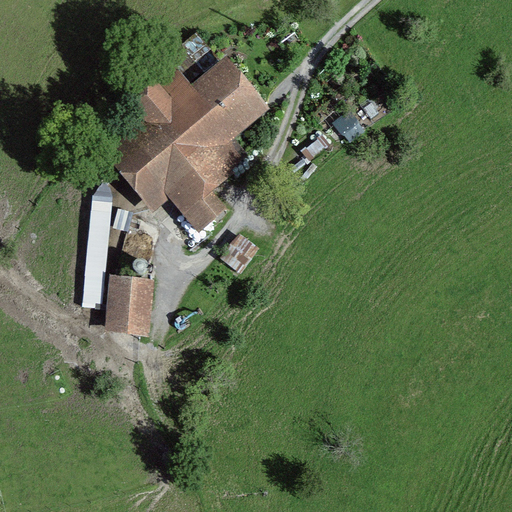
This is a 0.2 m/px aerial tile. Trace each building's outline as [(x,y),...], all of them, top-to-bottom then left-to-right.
[(184,82),(199,71),(182,49),(165,61),(176,76),(178,74),(184,82)] [(253,108),(222,71),(194,94),(184,82),(178,74),(176,76),(138,107),(152,124),(131,142),(138,150),(121,165),(148,197),(166,182),(203,226),(225,207),(209,188),(226,173),(206,148),(253,108)] [(105,216),(92,215),(83,308),(95,309),(105,216)] [(223,257),(242,271),(260,247),(241,233),(223,257)] [(116,283),(111,329),(140,331),(144,286),(116,283)]
